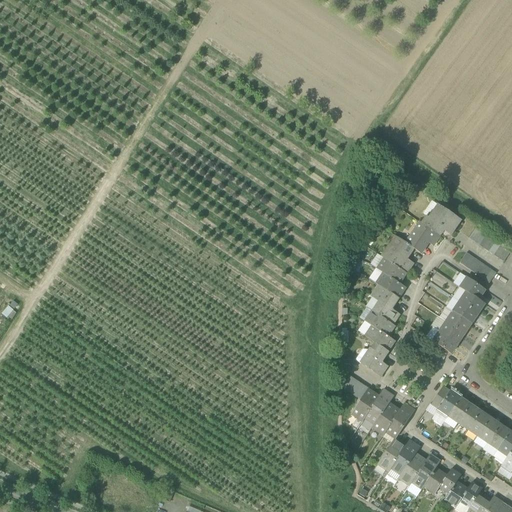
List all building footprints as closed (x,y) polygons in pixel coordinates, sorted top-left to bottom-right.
[(428,219),(437,206),(431,202),(422,216),(425,218),(428,219)] [(425,218),(421,225),(439,237),(442,232),(449,237),(460,221),(437,206),(428,219),(425,218)] [(419,223),(405,244),(413,249),(419,254),(426,244),(432,247),(439,237),(421,225),(419,223)] [(468,239),(478,246),(485,236),(480,233),(475,229),(468,239)] [(478,246),(483,249),(490,239),(485,236),(478,246)] [(391,249),(398,239),(395,238),(381,258),(384,260),(386,261),(393,251),(391,249)] [(393,251),(386,261),(405,275),(413,264),(406,260),(413,249),(405,244),(398,239),(391,249),(393,251)] [(483,249),(488,253),(495,243),(490,239),(483,249)] [(488,253),(493,256),(500,246),(495,243),(488,253)] [(493,256),(498,259),(505,249),(500,246),(493,256)] [(510,253),(505,249),(498,259),(503,263),(510,253)] [(459,264),(464,268),(470,258),(465,254),(459,264)] [(376,271),(384,260),(381,258),(377,255),(370,266),(375,270),(376,271)] [(464,268),(469,271),(475,261),(470,258),(464,268)] [(376,271),(383,275),(383,274),(398,285),(405,275),(386,261),(384,260),(376,271)] [(469,271),(474,274),(480,264),(475,261),(469,271)] [(474,274),(479,278),(485,268),(480,264),(474,274)] [(479,278),(484,281),(490,271),(485,268),(479,278)] [(376,285),(383,275),(376,271),(375,270),(368,280),(376,285)] [(495,274),(490,271),(484,281),(489,285),(495,274)] [(433,279),(443,287),(448,280),(438,273),(433,279)] [(376,285),(379,287),(397,299),(398,300),(405,289),(398,285),(383,274),(383,275),(376,285)] [(459,289),(466,279),(459,274),(453,284),(459,289)] [(459,289),(466,293),(478,301),(484,291),(466,279),(459,289)] [(378,303),(372,312),(392,325),(398,315),(390,310),(397,299),(379,287),(371,299),(378,303)] [(453,299),(459,303),(466,293),(459,289),(453,299)] [(466,293),(459,303),(477,315),(484,305),(478,301),(466,293)] [(372,312),(378,303),(371,299),(365,308),(366,309),(372,312)] [(446,309),(452,313),(459,303),(453,299),(446,309)] [(459,303),(452,313),(470,325),(477,315),(459,303)] [(365,322),(372,312),(366,309),(359,319),(365,322)] [(452,313),(446,309),(439,319),(445,323),(452,313)] [(365,323),(372,327),(387,337),(394,327),(392,325),(372,312),(365,322),(365,323)] [(452,313),(445,323),(464,335),(470,325),(452,313)] [(439,333),(445,323),(439,319),(437,317),(431,327),(432,328),(439,333)] [(445,323),(439,333),(457,345),(464,335),(445,323)] [(394,342),(387,337),(372,327),(365,338),(374,344),(387,353),(394,342)] [(432,343),(439,333),(432,328),(425,338),(432,343)] [(450,355),(457,345),(439,333),(432,343),(450,355)] [(380,355),(383,357),(387,353),(374,344),(370,350),(379,356),(380,355)] [(355,361),(379,378),(387,367),(380,362),(383,357),(380,355),(379,356),(370,350),(369,351),(362,351),(355,361)] [(349,377),(353,366),(341,366),(341,388),(349,377)] [(355,397),(360,401),(367,391),(368,389),(349,377),(341,388),(355,397)] [(437,410),(438,410),(449,393),(442,388),(431,405),(437,410)] [(362,422),(364,419),(374,404),(371,402),(375,396),(367,391),(360,401),(351,415),(362,422)] [(364,419),(374,425),(388,405),(392,398),(382,391),(378,398),(375,396),(371,402),(374,404),(364,419)] [(438,411),(447,417),(460,399),(450,392),(449,393),(438,410),(437,410),(438,411)] [(447,417),(457,424),(470,406),(460,399),(447,417)] [(383,436),(385,433),(395,418),(391,416),(396,410),(388,405),(374,425),(372,429),(383,436)] [(399,412),(396,410),(391,416),(395,418),(385,433),(395,440),(414,412),(403,405),(399,412)] [(437,410),(431,405),(430,405),(425,411),(433,416),(437,410)] [(457,424),(467,431),(480,412),(470,406),(457,424)] [(447,417),(438,411),(432,420),(441,427),(443,423),(447,417)] [(467,431),(477,437),(490,419),(480,412),(467,431)] [(457,424),(447,417),(443,423),(453,430),(457,424)] [(374,425),(364,419),(362,422),(360,426),(370,432),(372,429),(374,425)] [(477,437),(487,444),(500,426),(490,419),(477,437)] [(487,444),(497,451),(510,432),(500,426),(487,444)] [(497,451),(507,457),(511,450),(511,433),(510,432),(497,451)] [(395,440),(385,433),(383,436),(382,438),(391,444),(394,441),(395,440)] [(487,444),(477,437),(473,443),(483,450),(487,444)] [(391,469),(400,454),(397,452),(401,446),(394,441),(391,444),(377,465),(388,473),(391,469)] [(409,442),(404,448),(401,446),(397,452),(400,454),(391,469),(401,476),(414,455),(419,449),(409,442)] [(492,458),(497,451),(487,444),(483,450),(483,451),(492,458)] [(511,450),(507,457),(503,464),(501,467),(511,473),(511,471),(511,450)] [(497,451),(492,458),(503,464),(507,457),(497,451)] [(412,483),(421,468),(418,466),(422,460),(414,455),(401,476),(398,479),(409,486),(412,483)] [(422,489),(423,488),(435,469),(440,462),(430,456),(425,462),(422,460),(418,466),(421,468),(412,483),(422,489)] [(388,473),(377,465),(373,472),(384,479),(386,476),(388,473)] [(511,474),(511,473),(501,467),(497,473),(509,481),(511,476),(511,474)] [(401,476),(391,469),(388,473),(386,476),(396,482),(398,479),(401,476)] [(436,487),(448,495),(456,483),(460,477),(451,470),(446,477),(435,469),(423,488),(431,494),(436,487)] [(422,489),(412,483),(409,486),(406,491),(416,498),(422,489)] [(460,503),(469,509),(477,497),(481,491),(472,485),(467,491),(456,483),(448,495),(444,501),(455,509),(460,503)] [(496,511),(502,504),(493,498),(489,503),(488,505),(483,501),(477,497),(469,509),(466,511),(496,511)] [(382,502),(378,509),(383,511),(387,511),(390,507),(382,502)] [(460,503),(455,509),(459,511),(466,511),(469,509),(460,503)]
